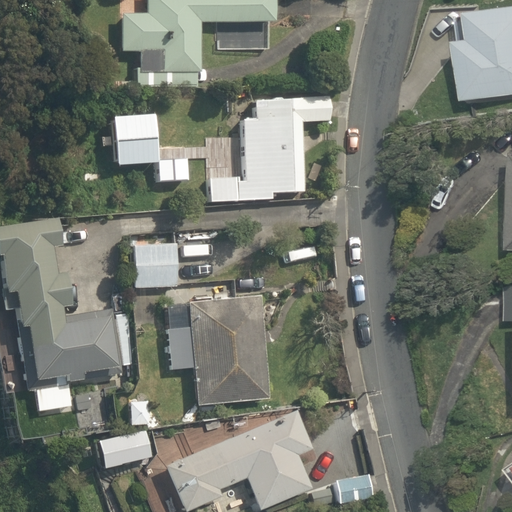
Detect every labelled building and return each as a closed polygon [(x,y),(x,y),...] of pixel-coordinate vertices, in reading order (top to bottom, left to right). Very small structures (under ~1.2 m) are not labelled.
[(267,0),(141,0),(142,15),(117,14),(116,52),(134,52),(134,69),(132,69),(132,87),(191,88),(192,74),(195,73),(196,24),(216,24),(216,50),(264,50),(265,23),(267,23),(267,0)] [(511,92),(511,2),(470,7),(473,35),(459,37),(466,98),(511,92)] [(327,121),(326,97),(249,102),(250,120),(237,120),(240,182),(232,182),(232,178),(205,179),(205,204),(267,200),(267,193),(299,192),(297,123),(327,121)] [(118,373),(108,309),(54,319),(52,308),(61,306),(56,273),(47,275),(42,247),(52,245),(47,219),(0,225),(0,292),(5,292),(20,392),(29,391),(33,411),(66,406),(62,383),(118,373)] [(171,245),(128,245),(129,288),(172,287),(171,245)] [(254,296),(181,303),(192,406),(264,399),(254,296)] [(142,401),(124,403),(126,426),(144,424),(142,401)] [(308,449),(291,410),(159,467),(178,511),(180,511),(217,496),(215,490),(240,478),(254,511),(307,488),(293,456),(308,449)] [(148,457),(142,430),(90,442),(96,469),(148,457)] [(369,498),(365,474),(330,481),(334,505),(369,498)]
